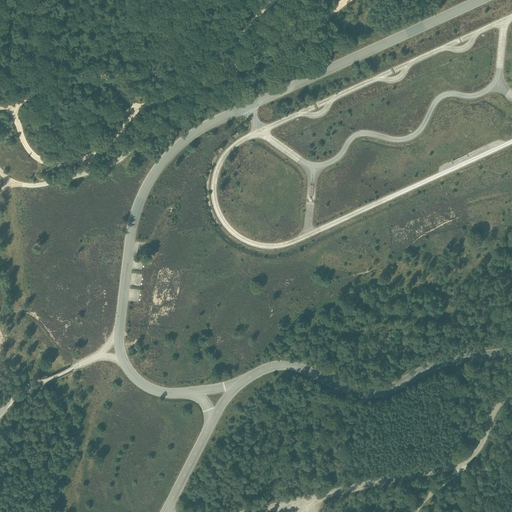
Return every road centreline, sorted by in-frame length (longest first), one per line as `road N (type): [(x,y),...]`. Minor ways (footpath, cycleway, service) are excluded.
road 1 (track): [(348,0),(276,47),(148,98),(116,138),(65,163),(37,160),(16,118),(0,109)]
road 2 (unknown): [(511,191),(495,209),(443,224),(380,266),(327,282),(252,357),(191,380)]
road 3 (track): [(0,172),(17,184),(40,185),(89,174),(120,159),(140,135)]
